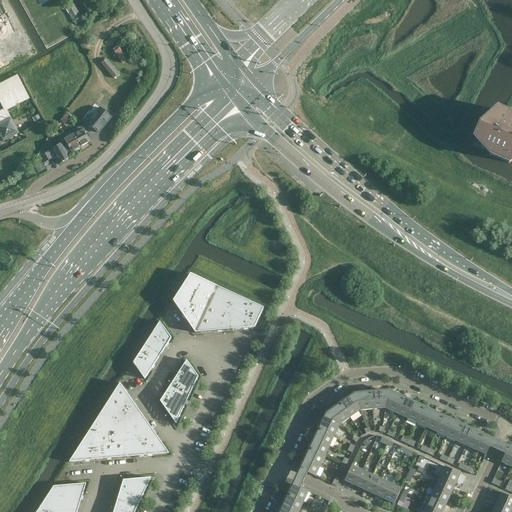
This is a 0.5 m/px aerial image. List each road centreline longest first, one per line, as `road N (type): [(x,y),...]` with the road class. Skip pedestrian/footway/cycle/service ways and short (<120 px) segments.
road 1 (primary): [(0,374),(73,270),(236,101)]
road 2 (primary): [(236,101),(358,212),(511,303)]
road 3 (primary): [(511,291),(358,185),(254,86)]
road 4 (residential): [(279,468),(309,400),(349,376),(401,377),(508,425)]
road 5 (unclassified): [(135,0),(163,44),(169,76),(103,164),(30,202)]
road 6 (unclassified): [(155,511),(238,337)]
road 7 (primary): [(217,78),(91,206)]
road 8 (primary): [(91,206),(0,317)]
road 9 (tertiary): [(254,86),(338,0)]
